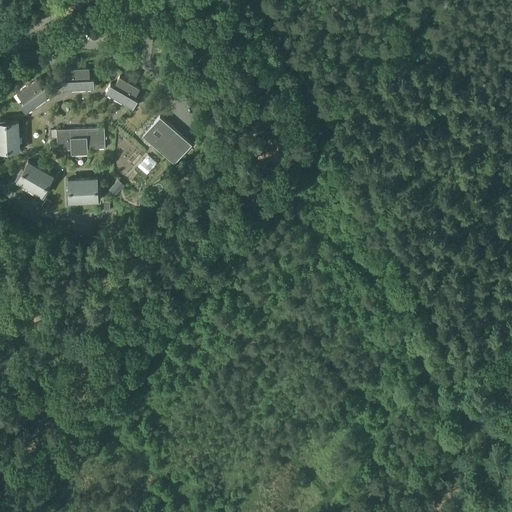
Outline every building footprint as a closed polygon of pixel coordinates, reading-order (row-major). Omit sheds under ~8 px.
[(63,78),(63,88),(95,86),(94,77),(90,77),(90,66),(79,66),(73,66),(74,71),(66,71),(67,78),(63,78)] [(135,70),(131,78),(136,81),(140,73),(135,70)] [(29,80),(24,73),(19,76),(25,83),(29,80)] [(135,96),(140,87),(141,86),(120,74),(114,84),(111,82),(106,91),(133,107),(138,98),(135,96)] [(21,103),(26,111),(52,93),(46,85),(43,87),(39,81),(33,86),(31,82),(17,92),(24,101),(21,103)] [(160,115),(153,123),(142,135),(175,164),(192,143),(160,115)] [(0,150),(20,149),(19,120),(0,120),(0,150)] [(106,147),(105,126),(57,128),(57,137),(58,149),(71,148),(72,154),(88,153),(88,148),(106,147)] [(158,163),(148,155),(138,166),(147,174),(158,163)] [(28,159),(17,180),(42,195),(54,174),(28,159)] [(68,178),(69,199),(69,201),(99,200),(98,176),(68,178)] [(52,200),(47,198),(42,205),(47,208),(52,200)]
